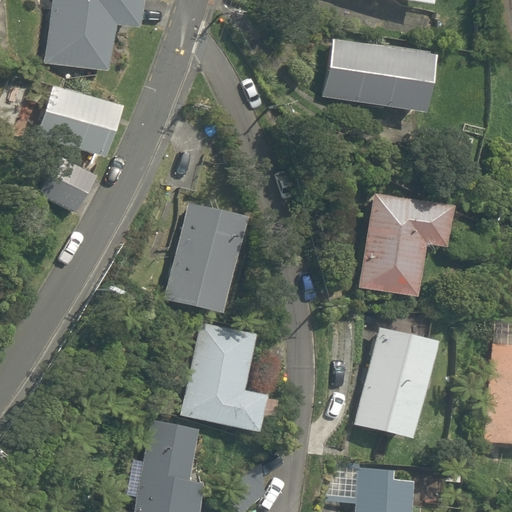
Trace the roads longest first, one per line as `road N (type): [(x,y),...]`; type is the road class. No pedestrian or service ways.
road 1 (residential): [(185,30),(250,117),(297,305),(303,383),(278,511)]
road 2 (residential): [(185,30),(148,128),(56,304),(0,386)]
